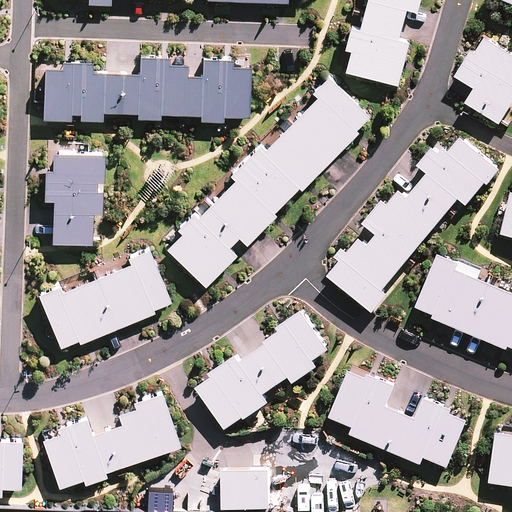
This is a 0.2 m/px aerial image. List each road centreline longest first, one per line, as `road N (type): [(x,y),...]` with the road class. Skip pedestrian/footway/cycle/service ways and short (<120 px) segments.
road 1 (residential): [(21,58),(9,399)]
road 2 (residential): [(292,264),(165,353),(61,391),(9,399)]
road 3 (residential): [(23,26),(305,36)]
road 4 (residential): [(511,394),(450,371),(349,316),(292,264)]
road 5 (residential): [(423,104),(292,264)]
